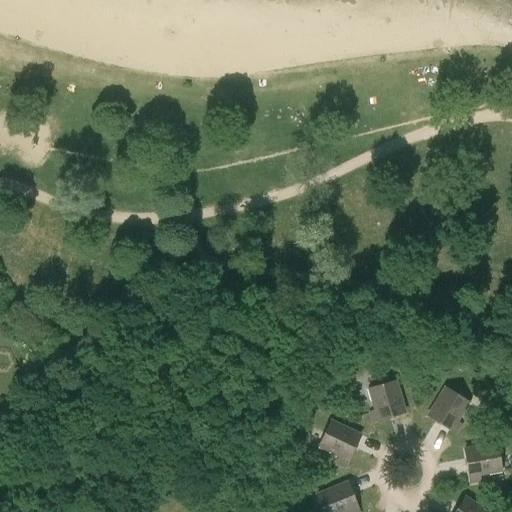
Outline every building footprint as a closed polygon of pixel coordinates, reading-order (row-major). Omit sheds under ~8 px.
[(373,421),(404,412),(395,381),(369,388),(375,410),(370,412),(373,421)] [(456,421),(468,402),(445,387),(428,415),(455,432),(460,424),(456,421)] [(346,464),(360,435),(330,421),(318,445),(339,455),(337,460),(346,464)] [(479,474),(501,470),(496,443),(464,449),(470,481),(480,479),(479,474)] [(348,511),(358,511),(347,482),(316,494),(323,511),(345,511),(348,511)] [(486,511),(465,498),(454,511),(486,511)]
